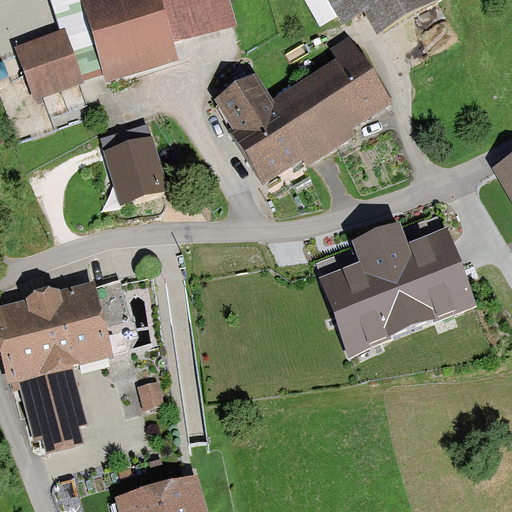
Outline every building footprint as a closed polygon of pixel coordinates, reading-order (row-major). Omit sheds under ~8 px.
[(237,23),(229,0),(65,0),(51,5),(60,31),(15,46),(32,98),(103,74),(106,81),(179,56),(175,44),(237,23)] [(453,0),(326,0),(344,31),(364,20),(377,43),(453,0)] [(265,180),(390,100),(358,50),(268,107),(254,86),(219,108),(265,180)] [(153,139),(103,155),(121,209),(170,194),(153,139)] [(350,360),(477,312),(447,233),(408,248),(401,229),(351,248),(359,268),(321,283),(350,360)] [(104,298),(0,324),(0,327),(15,384),(18,384),(34,446),(88,432),(72,369),(119,357),(104,298)] [(158,382),(138,387),(144,412),(164,406),(158,382)] [(207,511),(198,479),(117,501),(119,511),(207,511)]
